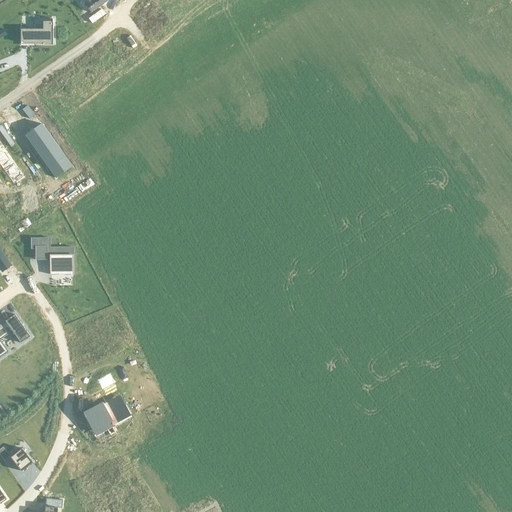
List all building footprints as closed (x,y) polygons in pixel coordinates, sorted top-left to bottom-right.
[(82,0),(91,13),(107,1),(109,0),(82,0)] [(359,0),(363,6),(371,0),(381,0),(389,11),(388,12),(396,23),(427,2),(425,0),(359,0)] [(44,30),(22,30),(22,43),(44,43),(44,46),(54,46),(54,19),(53,19),(53,22),(44,22),(44,30)] [(205,36),(194,44),(206,61),(217,54),(205,36)] [(181,53),(170,61),(183,78),(193,71),(181,53)] [(146,54),(136,62),(148,79),(159,72),(146,54)] [(123,71),(112,79),(124,96),(135,88),(123,71)] [(111,105),(100,113),(113,130),(123,122),(111,105)] [(88,122),(77,129),(89,147),(100,139),(88,122)] [(42,124),(26,135),(56,178),(72,166),(42,124)] [(0,142),(0,143),(0,164),(14,184),(15,184),(14,183),(23,176),(24,177),(25,177),(0,141),(0,142)] [(47,248),(36,248),(36,261),(51,261),(51,275),(73,275),(73,249),(47,249),(47,248)] [(0,249),(0,267),(3,272),(11,266),(0,249)] [(10,317),(0,324),(0,358),(9,352),(1,340),(13,331),(21,343),(31,336),(15,314),(10,318),(10,317)] [(120,396),(87,414),(97,433),(106,428),(110,435),(115,432),(111,425),(130,415),(120,396)] [(10,456),(3,447),(0,449),(0,453),(5,460),(10,456)] [(11,457),(22,471),(33,462),(22,448),(11,457)] [(122,484),(122,496),(132,496),(132,484),(122,484)] [(102,494),(102,508),(118,508),(118,494),(102,494)] [(46,498),(44,511),(57,511),(58,508),(62,508),(63,500),(46,498)]
